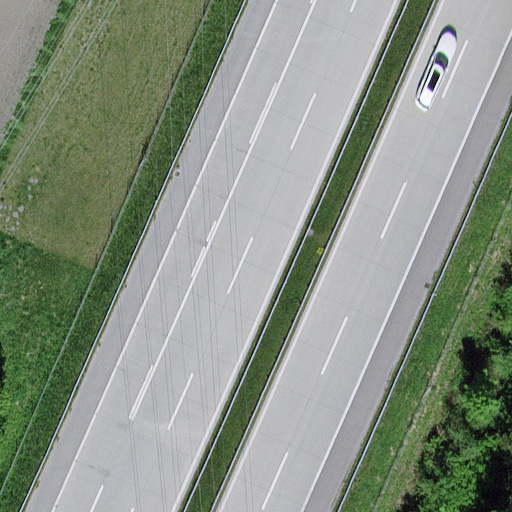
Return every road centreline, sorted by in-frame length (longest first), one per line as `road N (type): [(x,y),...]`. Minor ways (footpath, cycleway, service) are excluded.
road 1 (motorway): [(256,511),(485,0)]
road 2 (motorway): [(350,0),(131,511)]
